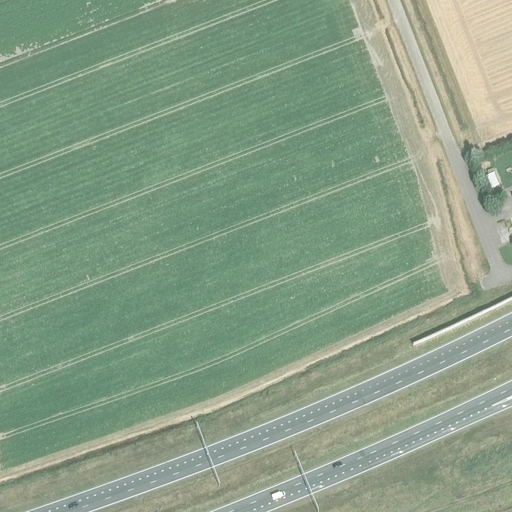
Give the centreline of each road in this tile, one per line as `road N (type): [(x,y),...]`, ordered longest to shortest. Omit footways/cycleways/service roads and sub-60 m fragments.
road 1 (trunk): [(511,327),(260,441),(69,511)]
road 2 (unclassified): [(499,277),(391,0)]
road 3 (trunk): [(229,511),(484,403)]
